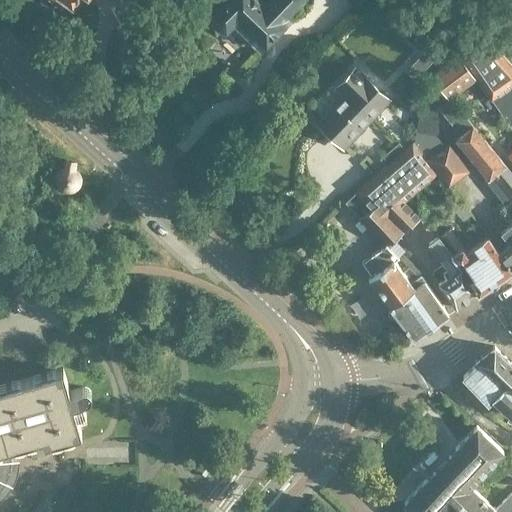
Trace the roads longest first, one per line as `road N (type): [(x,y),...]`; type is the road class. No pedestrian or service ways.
road 1 (tertiary): [(265,303),(0,52)]
road 2 (tertiary): [(304,385),(291,421),(219,511)]
